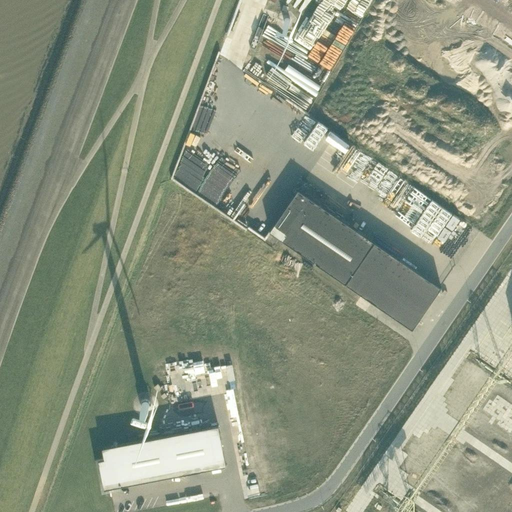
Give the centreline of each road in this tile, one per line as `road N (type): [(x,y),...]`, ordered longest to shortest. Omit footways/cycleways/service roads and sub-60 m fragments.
road 1 (unclassified): [(32,511),(219,0)]
road 2 (unclassified): [(278,511),(335,484),(511,223)]
